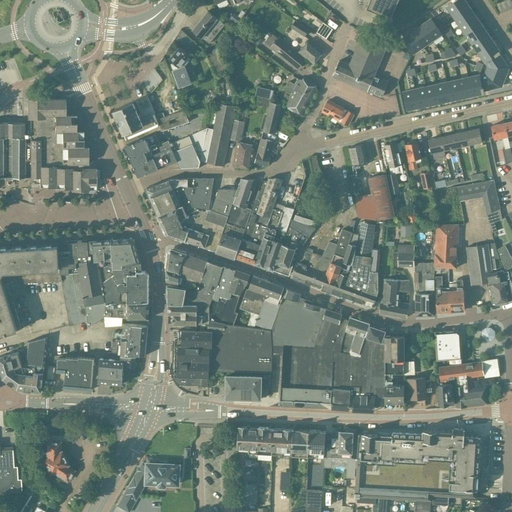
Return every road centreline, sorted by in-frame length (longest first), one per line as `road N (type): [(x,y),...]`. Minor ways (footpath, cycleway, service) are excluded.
road 1 (tertiary): [(147,410),(156,368),(153,253),(64,49)]
road 2 (residential): [(147,410),(377,418),(511,410)]
road 3 (residential): [(306,135),(336,143),(511,103)]
road 4 (tertiary): [(147,410),(4,402)]
road 5 (residential): [(306,135),(270,173),(190,173)]
